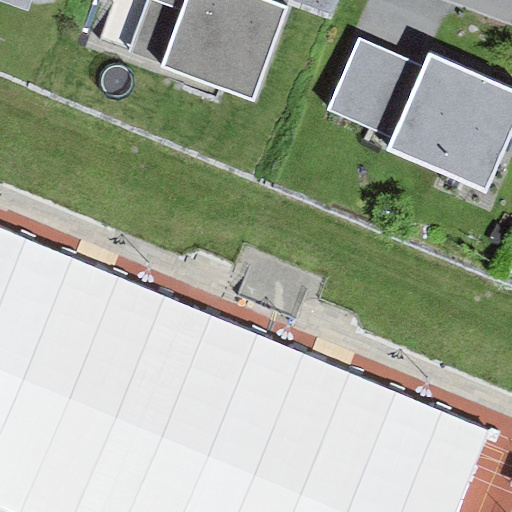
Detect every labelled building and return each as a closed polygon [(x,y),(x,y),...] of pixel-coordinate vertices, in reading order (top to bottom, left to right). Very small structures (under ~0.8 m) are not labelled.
[(0,0),(0,6),(27,16),(32,0),(0,0)] [(149,0),(151,0),(131,56),(165,68),(162,75),(257,109),(292,11),(261,0),(149,0)] [(394,141),(425,69),(359,42),(329,113),(394,141)] [(511,144),(511,94),(428,60),(425,69),(394,141),(388,156),(489,198),(511,144)] [(250,265),(237,297),(294,319),(306,288),(250,265)]
